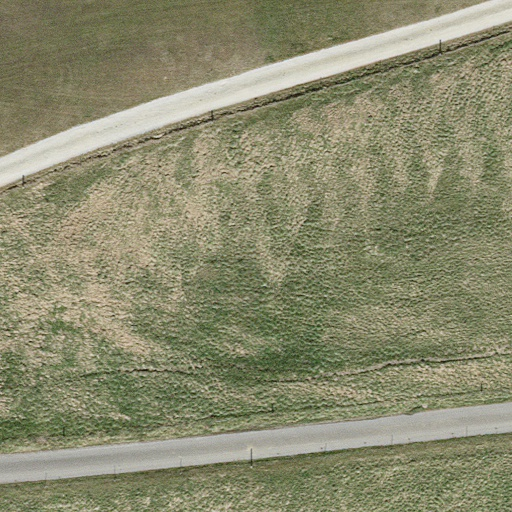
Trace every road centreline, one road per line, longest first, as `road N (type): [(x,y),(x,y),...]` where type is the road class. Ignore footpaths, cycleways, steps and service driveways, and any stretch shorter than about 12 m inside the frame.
road 1 (track): [(511,6),(104,140),(0,193)]
road 2 (track): [(0,457),(511,417)]
